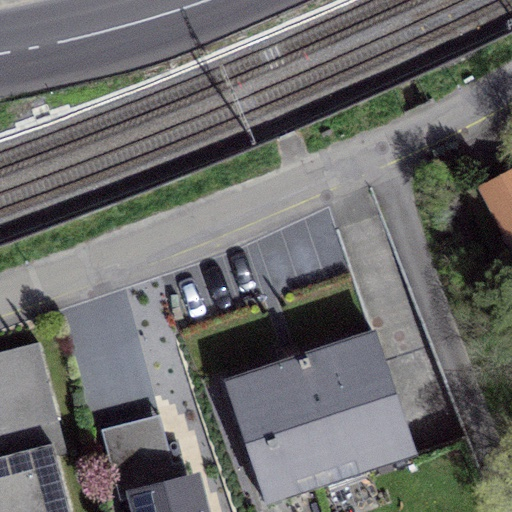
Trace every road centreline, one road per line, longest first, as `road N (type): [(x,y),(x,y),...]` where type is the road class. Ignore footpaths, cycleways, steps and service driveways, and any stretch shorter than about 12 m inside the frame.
road 1 (residential): [(0,294),(380,155),(511,91)]
road 2 (primary): [(0,53),(198,0)]
